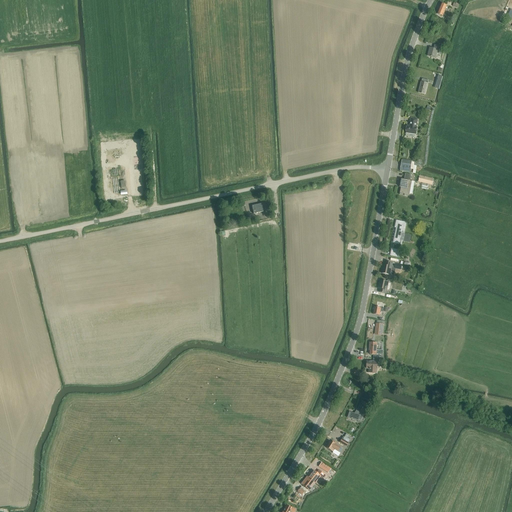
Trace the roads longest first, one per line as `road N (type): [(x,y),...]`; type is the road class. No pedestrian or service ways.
road 1 (unclassified): [(0,241),(347,168),(388,171)]
road 2 (tertiary): [(267,511),(322,418),(359,326),(388,171)]
road 3 (tertiary): [(388,171),(406,66),(432,0)]
